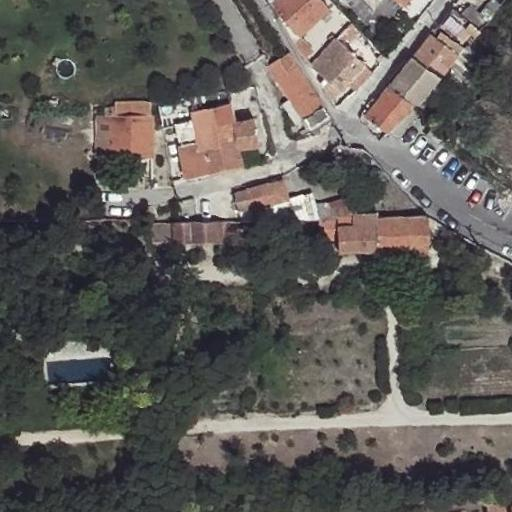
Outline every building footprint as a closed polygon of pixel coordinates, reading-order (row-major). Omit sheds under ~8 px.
[(266,0),(270,8),(277,16),(299,37),(328,9),(319,0),(266,0)] [(480,30),(490,16),(485,12),(480,18),(467,8),(461,15),(480,30)] [(443,18),(434,30),(443,36),(451,24),(443,18)] [(351,21),(340,33),(348,40),(358,28),(351,21)] [(412,59),(439,79),(457,56),(430,35),(412,59)] [(372,72),(336,38),(311,67),(324,79),(339,92),(347,82),(355,90),(372,72)] [(295,46),(301,55),(309,48),(301,40),(295,46)] [(284,51),(266,62),(276,77),(294,65),(284,51)] [(414,108),(439,79),(412,59),(410,61),(389,89),(414,108)] [(319,103),(294,65),(276,77),(288,97),(302,117),(319,103)] [(320,83),(331,100),(339,92),(324,79),(320,83)] [(386,135),(414,108),(389,89),(378,102),(366,119),(386,135)] [(227,91),(199,96),(201,108),(229,102),(227,91)] [(164,103),(158,103),(162,127),(176,124),(199,119),(197,109),(201,108),(199,96),(164,103)] [(294,122),(302,117),(288,97),(281,102),(294,122)] [(199,119),(202,135),(203,139),(180,144),(187,177),(242,165),(239,149),(233,123),(229,102),(201,108),(197,109),(199,119)] [(326,114),(319,103),(302,117),(308,127),(326,114)] [(97,114),(96,154),(111,154),(110,114),(97,114)] [(110,114),(111,154),(150,154),(150,114),(110,114)] [(179,139),(202,135),(199,119),(176,124),(179,139)] [(254,119),(233,123),(239,149),(259,145),(254,119)] [(432,125),(424,133),(436,145),(444,137),(432,125)] [(300,197),(299,195),(295,178),(258,186),(262,205),(300,197)] [(246,189),(250,208),(262,205),(258,186),(246,189)] [(239,210),(250,208),(246,189),(234,191),(239,210)] [(336,217),(336,215),(323,190),(299,195),(300,197),(262,205),(250,208),(253,220),(307,217),(317,217),(336,217)] [(336,215),(336,217),(337,242),(337,252),(377,251),(376,217),(376,214),(336,215)] [(424,216),(376,217),(377,251),(427,249),(427,244),(452,234),(427,217),(424,216)] [(336,217),(317,217),(318,225),(318,243),(337,242),(336,217)] [(155,222),(151,222),(151,241),(173,239),(174,221),(162,222),(155,222)] [(190,221),(174,221),(173,239),(219,238),(218,221),(190,221)] [(506,259),(491,253),(484,268),(500,274),(506,259)] [(192,339),(190,323),(163,325),(165,342),(192,339)]
